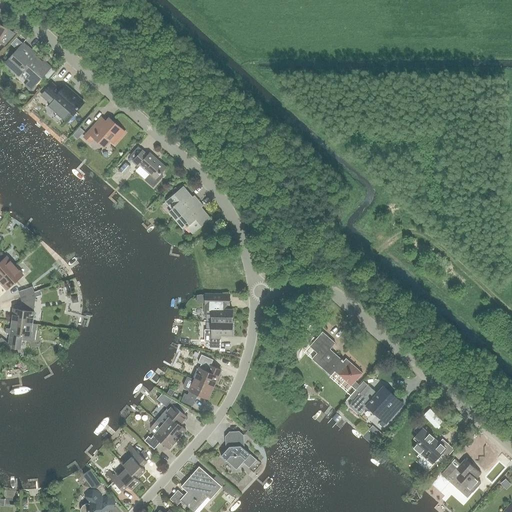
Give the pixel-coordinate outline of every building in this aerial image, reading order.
[(24,68),(31,75),(27,79),(29,81),(25,86),(31,91),(51,69),(43,61),(42,63),(34,56),(35,55),(31,52),(32,51),(23,43),(5,63),(18,74),(24,68)] [(52,84),(41,96),(51,104),(55,99),(72,115),(84,102),(66,86),(61,91),(52,84)] [(37,105),(41,100),(35,95),(30,100),(37,105)] [(96,124),(85,137),(90,142),(94,137),(104,146),(113,137),(118,141),(125,133),(109,119),(101,129),(96,124)] [(84,132),(80,128),(73,135),(77,139),(84,132)] [(140,165),(150,175),(145,180),(153,187),(163,176),(160,174),(166,168),(150,153),(148,156),(142,151),(132,162),(138,167),(140,165)] [(125,162),(118,170),(124,175),(131,168),(125,162)] [(176,220),(199,201),(194,196),(190,199),(181,188),(166,201),(172,209),(170,210),(170,214),(174,218),(173,218),(176,220)] [(199,201),(176,220),(178,223),(181,227),(185,227),(186,226),(193,233),(208,220),(199,210),(203,206),(199,201)] [(0,262),(0,279),(15,266),(6,257),(0,262)] [(15,266),(0,279),(0,280),(8,289),(23,276),(15,266)] [(20,297),(34,292),(32,287),(18,292),(20,297)] [(14,309),(12,321),(32,324),(34,312),(36,298),(34,292),(20,297),(25,311),(14,309)] [(212,322),(232,322),(233,310),(228,310),(228,307),(229,307),(230,295),(205,294),(205,314),(212,314),(212,322)] [(313,319),(310,322),(318,329),(320,326),(313,319)] [(37,325),(32,324),(12,321),(11,329),(6,329),(6,333),(10,334),(9,344),(13,348),(12,348),(20,349),(21,340),(33,342),(35,340),(37,325)] [(232,335),(232,322),(212,322),(212,330),(205,330),(204,342),(218,342),(218,335),(232,335)] [(304,330),(301,334),(305,338),(309,334),(304,330)] [(322,332),(317,338),(309,346),(317,353),(312,359),(323,369),(331,376),(335,372),(351,386),(363,373),(350,362),(348,364),(342,359),(341,360),(330,349),(335,344),(322,332)] [(310,334),(306,338),(310,342),(314,338),(310,334)] [(13,348),(9,344),(1,338),(0,339),(0,344),(9,352),(12,348),(13,348)] [(221,370),(214,367),(211,365),(213,360),(202,355),(198,363),(201,364),(194,380),(213,388),(221,370)] [(208,399),(213,388),(194,380),(187,377),(187,378),(183,386),(184,389),(187,390),(189,391),(188,395),(184,394),(181,401),(192,406),(198,395),(208,399)] [(360,416),(367,407),(385,423),(398,409),(392,404),(397,399),(384,387),(377,394),(367,385),(349,406),(360,416)] [(162,414),(156,421),(178,439),(186,430),(181,425),(187,418),(184,415),(173,405),(169,402),(165,406),(168,408),(169,409),(172,413),(169,417),(166,414),(163,414),(162,414)] [(148,437),(145,441),(154,449),(161,441),(169,449),(178,439),(156,421),(150,427),(151,432),(154,435),(151,439),(148,437)] [(248,424),(244,428),(250,433),(253,429),(248,424)] [(419,424),(413,431),(422,439),(414,448),(420,454),(421,452),(427,457),(425,458),(432,464),(441,453),(446,458),(454,449),(443,439),(438,444),(436,442),(436,441),(436,440),(436,439),(419,424)] [(376,442),(383,434),(373,425),(366,433),(376,442)] [(229,447),(221,456),(235,468),(238,468),(243,463),(250,454),(241,446),(240,439),(243,435),(240,439),(229,439),(225,436),(225,437),(229,440),(229,447)] [(117,459),(124,466),(137,479),(145,471),(142,467),(147,462),(144,460),(141,456),(131,445),(127,449),(131,453),(122,463),(117,458),(117,459)] [(451,463),(441,475),(452,484),(457,479),(472,492),(481,483),(476,479),(481,473),(465,459),(457,469),(451,463)] [(137,479),(124,466),(114,476),(110,471),(106,475),(122,491),(128,486),(131,490),(140,482),(137,479)] [(194,511),(201,504),(207,497),(210,499),(221,487),(199,467),(181,487),(187,492),(180,500),(194,511)] [(83,475),(83,476),(91,488),(96,488),(100,485),(89,470),(83,474),(83,475)] [(511,485),(506,479),(501,484),(506,490),(511,485)] [(231,489),(226,484),(222,489),(227,493),(227,492),(231,489)] [(104,511),(107,510),(109,510),(110,510),(114,507),(114,506),(114,500),(112,498),(103,497),(97,491),(87,490),(85,492),(85,497),(88,500),(90,500),(92,502),(90,504),(89,504),(86,504),(82,505),(80,509),(80,511),(104,511)]
